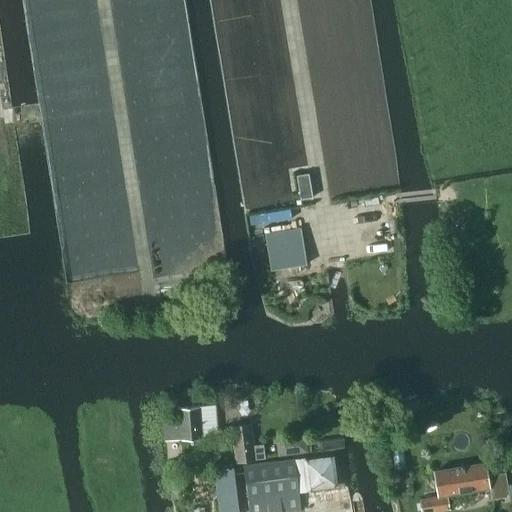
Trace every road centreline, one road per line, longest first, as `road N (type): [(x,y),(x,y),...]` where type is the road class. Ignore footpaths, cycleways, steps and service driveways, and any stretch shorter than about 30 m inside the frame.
road 1 (track): [(149,274),(107,0)]
road 2 (track): [(314,187),(283,0)]
